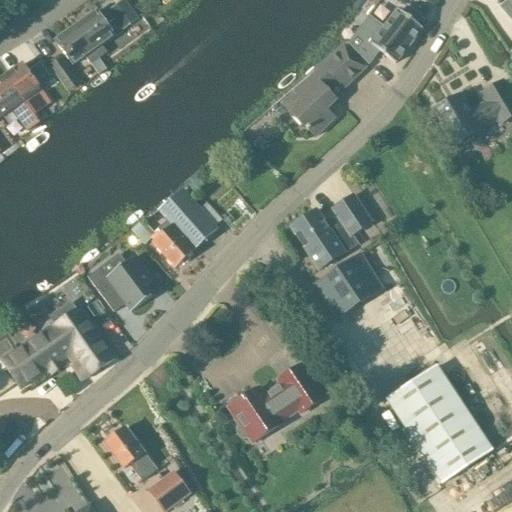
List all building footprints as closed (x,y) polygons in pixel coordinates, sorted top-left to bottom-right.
[(511,0),(509,0),(500,8),(511,22),(511,0)] [(109,12),(122,31),(138,20),(125,1),(109,12)] [(369,17),(348,45),(368,66),(379,52),(395,64),(405,51),(406,51),(412,43),(422,29),(417,26),(423,19),(408,7),(402,14),(398,11),(384,29),(369,17)] [(107,54),(101,45),(114,35),(97,12),(76,28),(99,60),(107,54)] [(91,65),(99,60),(76,28),(56,43),(73,66),(85,57),(91,65)] [(338,83),(344,89),(366,68),(345,46),(295,94),(303,102),(292,114),(316,139),(335,120),(326,111),(334,102),(327,94),(338,83)] [(62,59),(50,67),(69,93),(81,85),(62,59)] [(22,65),(6,77),(34,116),(34,115),(50,104),(35,83),(28,73),(22,65)] [(39,65),(28,73),(35,83),(46,75),(39,65)] [(0,80),(0,119),(12,112),(18,120),(19,119),(28,132),(40,123),(34,115),(34,116),(6,77),(0,80)] [(458,96),(434,110),(454,145),(482,128),(484,131),(496,124),(499,129),(511,121),(511,95),(503,81),(479,96),(483,103),(467,113),(458,96)] [(194,198),(205,188),(197,178),(186,188),(194,198)] [(155,244),(176,269),(196,252),(195,251),(217,232),(183,192),(160,212),(174,227),(155,244)] [(358,247),(351,237),(371,223),(353,196),(332,210),(336,217),(325,224),(316,211),(290,228),(307,253),(319,272),(358,247)] [(360,254),(315,285),(337,319),(383,288),(360,254)] [(135,258),(107,279),(100,269),(88,278),(114,313),(126,304),(132,312),(152,297),(145,287),(152,281),(135,258)] [(81,309),(55,326),(1,362),(19,390),(68,357),(74,365),(72,366),(82,381),(115,359),(81,309)] [(258,389),(229,408),(240,426),(239,427),(237,430),(237,434),(239,437),(243,439),(247,439),(249,438),(252,444),(282,424),(280,422),(298,410),(301,414),(323,399),(300,366),(279,381),(281,385),(263,397),(258,389)] [(492,452),(437,368),(386,401),(441,485),(492,452)] [(364,437),(377,429),(366,413),(353,421),(364,437)] [(126,429),(105,444),(124,470),(130,465),(142,481),(157,471),(126,429)] [(173,472),(148,492),(162,511),(169,511),(191,495),(173,472)]
